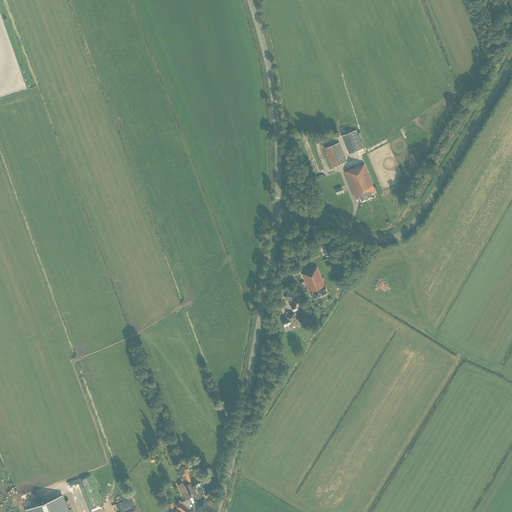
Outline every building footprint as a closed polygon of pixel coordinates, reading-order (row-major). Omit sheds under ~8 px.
[(348,150),(362,145),(354,126),(341,131),(348,150)] [(332,167),(347,161),(339,142),(325,148),(332,167)] [(371,193),(375,191),(364,164),(345,171),(356,199),(360,197),(361,201),(372,196),(371,193)] [(337,195),(344,193),(341,186),(335,189),(337,195)] [(320,243),(326,257),(332,254),(326,240),(320,243)] [(313,298),(327,293),(317,267),(306,271),(306,272),(302,274),(310,294),(311,293),(313,298)] [(285,300),(292,301),(294,291),(287,290),(285,300)] [(291,327),(297,325),(295,320),(296,320),(294,314),(287,316),(288,319),(283,321),(284,326),(290,324),(291,327)] [(185,476),(183,477),(186,484),(191,482),(187,473),(185,475),(185,476)] [(178,484),(184,500),(189,498),(182,482),(178,484)] [(197,489),(196,485),(192,486),(191,483),(185,486),(188,494),(193,492),(196,499),(201,497),(200,496),(204,494),(201,488),(197,489)] [(26,510),(26,511),(67,511),(61,496),(26,510)] [(189,511),(190,511),(187,509),(189,507),(181,501),(177,508),(182,511),(189,511)]
